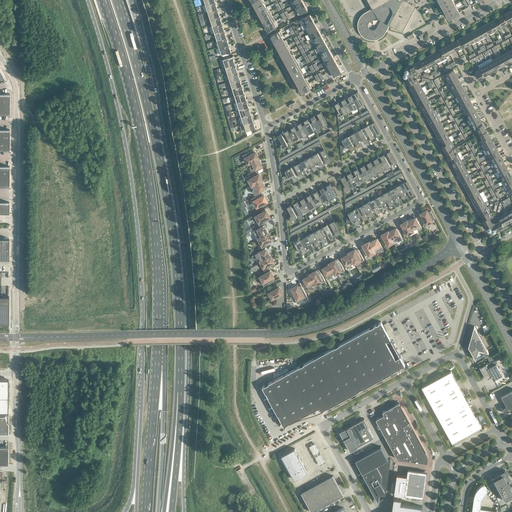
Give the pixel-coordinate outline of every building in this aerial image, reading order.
[(305,5),(302,0),(301,0),(293,5),(295,10),(305,5)] [(367,0),(372,8),(365,12),(364,13),(362,14),(361,15),(360,17),(359,19),(358,20),(358,22),(358,24),(358,26),(358,27),(358,29),(359,31),(360,33),(361,34),(362,35),(363,37),(365,38),(367,38),(368,39),(370,39),(372,40),(373,40),(374,40),(374,39),(376,38),(378,39),(378,38),(379,38),(381,37),(382,36),(383,35),(384,33),(385,32),(389,25),(402,31),(416,5),(405,0),(367,0)] [(459,12),(452,0),(439,0),(440,1),(440,0),(441,1),(440,2),(442,5),(443,4),(443,5),(443,6),(444,9),(445,9),(446,10),(445,10),(447,13),(448,14),(447,14),(449,17),(457,13),(458,13),(459,13),(459,12)] [(217,4),(216,1),(205,4),(208,11),(218,8),(217,8),(216,4),(217,4)] [(265,2),(255,7),(258,12),(267,7),(267,6),(265,7),(263,3),(265,2)] [(307,10),(305,5),(295,10),(298,15),(307,10)] [(270,11),(267,7),(258,12),(260,16),(270,11)] [(219,11),(218,8),(208,11),(210,19),(221,15),(220,15),(219,15),(218,11),(219,11)] [(272,16),(270,11),(260,16),(263,21),(272,16)] [(301,19),(303,24),(313,19),(310,14),(301,19)] [(222,18),(221,15),(210,19),(212,26),(223,22),(222,22),(220,19),(222,18)] [(499,17),(498,18),(502,26),(507,23),(503,15),(499,17)] [(275,21),(272,16),(263,21),(266,26),(275,21)] [(502,26),(498,18),(497,19),(497,18),(493,20),(498,28),(502,26)] [(315,24),(313,19),(303,24),(306,29),(315,24)] [(498,28),(493,20),(490,22),(489,23),(493,31),(498,28)] [(278,26),(275,21),(266,26),(268,31),(278,26)] [(224,25),(223,22),(212,26),(214,33),(225,29),(224,30),(223,26),(224,25)] [(493,31),(489,23),(488,23),(484,25),(489,33),(493,31)] [(318,29),(315,24),(306,29),(309,34),(318,29)] [(489,33),(484,25),(481,27),(480,28),(484,36),(489,33)] [(484,36),(480,28),(479,28),(475,30),(480,38),(484,36)] [(226,32),(225,29),(214,33),(217,40),(227,37),(227,36),(226,37),(225,33),(226,32)] [(320,33),(318,29),(309,34),(308,34),(311,39),(311,38),(320,33)] [(280,30),(279,31),(271,35),(274,40),(283,35),(280,30)] [(480,38),(475,30),(472,32),(471,33),(476,40),(480,38)] [(323,38),(320,33),(311,38),(314,43),(323,38)] [(476,40),(471,33),(470,33),(467,35),(471,43),(476,40)] [(283,36),(283,35),(274,40),(276,45),(285,40),(284,41),(281,36),(283,36)] [(471,43),(467,35),(463,36),(463,37),(462,37),(467,45),(471,43)] [(228,40),(227,37),(217,40),(219,47),(230,44),(228,44),(227,40),(228,40)] [(467,45),(462,37),(461,38),(458,40),(462,48),(467,45)] [(326,43),(323,38),(314,43),(313,43),(316,48),(326,43)] [(288,45),(285,40),(276,45),(279,50),(288,45)] [(462,48),(458,40),(454,41),(454,42),(453,42),(450,44),(446,46),(445,47),(444,47),(441,49),(445,57),(450,54),(449,52),(453,49),(456,48),(457,50),(462,48)] [(328,47),(326,43),(316,48),(319,53),(328,47)] [(231,47),(230,44),(219,47),(221,54),(232,51),(231,51),(229,47),(231,47)] [(291,50),(288,45),(279,50),(281,55),(291,50)] [(331,52),(328,47),(319,53),(318,53),(321,58),(321,57),(331,52)] [(291,49),(291,50),(281,55),(284,59),(293,54),(294,54),(291,49)] [(445,57),(441,49),(438,50),(438,51),(437,51),(441,59),(445,57)] [(441,59),(437,51),(435,52),(432,54),(437,62),(441,59)] [(333,57),(331,52),(321,57),(324,62),(333,57)] [(510,61),(506,53),(501,55),(506,63),(507,63),(510,61)] [(296,59),(293,54),(284,59),(287,64),(296,59)] [(437,62),(432,54),(429,55),(429,56),(428,56),(432,64),(437,62)] [(506,63),(501,55),(497,58),(501,66),(505,64),(504,64),(506,63)] [(223,59),(225,67),(236,63),(235,63),(233,59),(235,59),(234,56),(223,59)] [(432,64),(428,56),(426,57),(423,58),(428,67),(432,64)] [(336,62),(333,57),(324,62),(327,67),(336,62)] [(428,67),(423,58),(420,60),(420,61),(419,61),(423,69),(428,67)] [(501,66),(497,58),(492,60),(497,68),(498,67),(498,68),(501,66)] [(298,64),(296,59),(287,64),(289,69),(298,64)] [(497,68),(492,60),(488,63),(492,71),(496,69),(497,68)] [(423,69),(419,61),(418,62),(417,62),(414,63),(420,75),(420,74),(419,71),(423,69)] [(339,66),(336,62),(327,67),(329,71),(339,66)] [(237,66),(236,63),(225,67),(228,74),(238,70),(237,71),(236,67),(237,66)] [(414,63),(406,68),(405,68),(405,69),(405,70),(405,71),(406,71),(406,72),(419,75),(420,75),(414,63)] [(492,71),(488,63),(483,65),(488,73),(489,72),(489,73),(492,71)] [(301,68),(298,64),(289,69),(292,74),(301,68)] [(488,73),(483,65),(479,68),(484,76),(487,74),(488,73)] [(341,71),(339,66),(329,71),(332,76),(334,75),(335,77),(340,75),(339,73),(341,71)] [(304,73),(301,68),(292,74),(294,78),(304,73)] [(484,76),(479,68),(474,70),(475,72),(476,73),(479,78),(480,77),(480,78),(484,76)] [(239,73),(238,70),(228,74),(230,81),(240,78),(240,77),(239,78),(238,74),(239,73)] [(445,74),(448,79),(456,75),(455,73),(453,70),(445,74)] [(404,74),(408,83),(420,77),(419,75),(406,72),(405,72),(404,72),(404,73),(404,74)] [(304,73),(294,78),(297,83),(306,78),(304,79),(302,74),(304,73)] [(456,76),(456,75),(448,79),(450,83),(458,79),(457,76),(456,76)] [(420,77),(408,83),(410,86),(411,87),(419,83),(417,79),(420,77)] [(241,81),(240,78),(230,81),(232,88),(243,85),(243,84),(242,85),(240,81),(241,81)] [(309,83),(306,78),(297,83),(299,88),(309,83)] [(460,82),(458,79),(450,83),(453,88),(460,84),(460,82)] [(311,88),(309,83),(299,88),(302,93),(305,91),(306,93),(310,91),(309,89),(311,88)] [(422,87),(419,83),(411,87),(412,88),(412,89),(413,92),(422,87)] [(461,85),(460,84),(453,88),(455,92),(463,88),(461,85)] [(244,88),(243,85),(232,88),(234,95),(245,92),(244,92),(243,88),(244,88)] [(424,92),(422,87),(413,92),(415,95),(416,96),(424,92)] [(465,91),(463,88),(455,92),(457,97),(465,92),(465,91)] [(365,104),(358,91),(354,93),(357,98),(354,99),(351,95),(358,107),(361,105),(361,106),(365,104)] [(246,95),(245,92),(234,95),(237,102),(247,99),(246,99),(245,95),(246,95)] [(426,96),(424,92),(416,96),(417,97),(416,98),(418,101),(426,96)] [(466,94),(465,92),(457,97),(460,101),(468,97),(466,94)] [(0,114),(10,115),(10,94),(0,93),(0,114)] [(358,107),(351,95),(347,97),(350,101),(347,103),(345,98),(351,111),(351,110),(354,109),(358,107)] [(429,101),(426,96),(418,101),(420,104),(421,105),(429,101)] [(470,100),(468,97),(460,101),(462,106),(470,101),(470,100)] [(351,111),(345,98),(341,100),(343,105),(340,106),(338,102),(345,114),(348,112),(348,113),(351,111)] [(248,102),(247,99),(237,102),(239,110),(250,106),(248,106),(247,102),(248,102)] [(431,105),(429,101),(421,105),(422,106),(421,107),(423,110),(431,105)] [(471,103),(470,101),(462,106),(465,110),(473,106),(471,103)] [(345,114),(338,102),(334,104),(337,108),(338,118),(338,117),(341,116),(345,114)] [(434,110),(431,105),(423,110),(425,113),(426,114),(434,110)] [(251,109),(250,106),(239,110),(241,117),(252,113),(251,113),(249,109),(251,109)] [(475,109),(473,106),(465,110),(467,115),(475,110),(474,109),(475,109)] [(436,114),(434,110),(426,114),(427,115),(426,115),(428,119),(436,114)] [(476,112),(475,110),(467,115),(470,119),(478,115),(476,111),(476,112)] [(324,126),(327,124),(321,111),(317,113),(319,118),(316,120),(321,127),(324,126)] [(253,116),(252,113),(241,117),(244,124),(254,120),(253,121),(252,117),(253,116)] [(439,119),(436,114),(428,119),(430,122),(431,123),(439,119)] [(317,130),(321,128),(321,127),(316,120),(314,115),(310,117),(313,122),(310,123),(314,131),(317,129),(317,130)] [(480,118),(478,115),(470,119),(472,124),(480,119),(479,118),(480,118)] [(306,125),(303,127),(307,135),(310,133),(311,133),(314,131),(310,123),(307,119),(304,121),(306,125)] [(441,123),(439,119),(431,123),(431,124),(433,128),(441,123)] [(481,121),(480,119),(472,124),(475,128),(483,124),(481,120),(481,121)] [(255,123),(254,120),(244,124),(246,131),(257,128),(256,127),(255,128),(254,124),(255,123)] [(371,124),(368,125),(372,133),(375,131),(377,136),(381,134),(374,121),(371,123),(371,124)] [(308,135),(307,135),(303,127),(301,122),(297,124),(304,137),(308,135)] [(444,128),(441,123),(433,128),(435,131),(436,132),(444,128)] [(485,127),(483,124),(475,128),(477,133),(485,128),(484,127),(485,127)] [(374,137),(372,133),(368,125),(364,127),(361,129),(365,136),(368,135),(371,139),(374,137)] [(294,126),(291,128),(292,130),(289,132),(294,142),(297,140),(301,138),(294,126)] [(368,141),(365,136),(361,129),(361,128),(357,130),(358,131),(355,132),(359,140),(362,138),(364,143),(368,141)] [(446,132),(444,128),(436,132),(436,133),(438,137),(446,132)] [(0,129),(0,150),(9,150),(9,130),(0,129)] [(291,144),(294,142),(289,132),(288,129),(284,131),(291,144)] [(478,135),(481,140),(489,135),(487,132),(486,131),(478,135)] [(361,144),(359,140),(355,132),(354,132),(351,134),(348,136),(352,143),(355,142),(358,146),(361,144)] [(448,137),(446,132),(438,137),(440,140),(441,141),(448,137)] [(284,148),(288,146),(281,133),(277,135),(280,140),(281,149),(282,149),(281,149),(284,147),(284,148)] [(491,138),(489,135),(481,140),(483,144),(491,140),(491,139),(491,138)] [(351,150),(355,148),(352,143),(348,136),(344,138),(341,140),(346,147),(349,146),(351,150)] [(451,141),(448,137),(441,141),(441,142),(443,146),(451,141)] [(492,141),(491,140),(483,144),(486,149),(494,144),(492,141)] [(453,146),(451,141),(443,146),(444,149),(445,149),(446,150),(453,146)] [(496,147),(494,144),(486,149),(488,153),(496,149),(495,148),(496,147)] [(447,154),(449,157),(457,153),(455,148),(447,152),(447,154)] [(331,161),(324,149),(320,151),(317,153),(317,152),(324,165),(322,160),(324,159),(327,163),(331,161)] [(497,150),(496,149),(488,153),(491,158),(499,153),(497,150)] [(246,159),(248,163),(258,157),(255,151),(254,152),(253,150),(242,155),(245,160),(246,159)] [(397,163),(390,150),(386,152),(389,157),(386,158),(384,154),(383,154),(390,166),(393,165),(397,163)] [(292,154),(291,152),(278,159),(279,161),(292,154)] [(324,165),(317,152),(314,154),(314,155),(311,156),(317,168),(315,164),(318,162),(320,167),(324,165)] [(460,157),(457,153),(449,157),(451,160),(452,161),(460,157)] [(501,156),(499,153),(491,158),(493,162),(501,158),(500,157),(501,156)] [(390,166),(383,154),(380,156),(382,160),(379,162),(377,158),(384,170),(387,168),(390,166)] [(317,168),(311,156),(307,158),(304,160),(311,172),(308,168),(311,166),(314,170),(317,168)] [(260,161),(258,157),(248,163),(250,167),(249,168),(251,172),(262,166),(259,162),(260,161)] [(462,162),(460,157),(452,161),(452,163),(454,166),(462,162)] [(384,170),(377,158),(373,160),(376,164),(373,166),(370,161),(377,174),(377,173),(380,172),(384,170)] [(502,159),(501,158),(493,162),(496,167),(504,162),(502,159)] [(311,172),(304,160),(300,162),(301,162),(298,163),(297,163),(304,176),(302,171),(305,170),(307,174),(311,172)] [(377,174),(370,161),(367,163),(369,168),(366,169),(364,165),(371,177),(370,177),(373,175),(374,176),(377,174)] [(465,166),(462,162),(454,166),(456,169),(457,170),(465,166)] [(506,165),(504,162),(496,167),(498,171),(506,167),(505,165),(506,165)] [(304,176),(297,163),(294,165),(294,166),(291,167),(298,179),(295,175),(298,173),(301,178),(304,176)] [(0,165),(0,186),(9,186),(9,166),(0,165)] [(371,177),(364,165),(360,167),(363,171),(360,173),(357,168),(364,181),(364,180),(367,179),(371,177)] [(467,171),(465,166),(457,170),(457,172),(459,175),(467,171)] [(298,179),(291,167),(287,169),(284,171),(289,178),(292,177),(294,181),(298,179)] [(507,168),(506,167),(498,171),(500,176),(509,171),(507,168)] [(364,181),(357,168),(354,170),(356,175),(353,176),(351,172),(357,184),(360,182),(360,183),(364,181)] [(469,175),(467,171),(459,175),(461,178),(462,179),(469,175)] [(510,174),(509,171),(500,176),(503,180),(511,176),(510,174)] [(250,181),(252,185),(262,179),(259,173),(258,174),(256,172),(246,177),(248,182),(250,181)] [(357,184),(351,172),(347,174),(349,178),(346,180),(344,176),(351,188),(354,186),(357,184)] [(472,180),(469,175),(462,179),(462,181),(464,184),(472,180)] [(351,188),(344,176),(340,178),(343,182),(344,191),(347,190),(351,188)] [(511,177),(511,176),(503,180),(505,184),(511,180),(511,177)] [(264,183),(262,179),(252,185),(254,189),(253,190),(255,194),(265,188),(263,184),(264,183)] [(413,193),(407,180),(403,182),(403,183),(400,184),(407,197),(407,196),(404,192),(407,190),(410,195),(413,193)] [(474,184),(472,180),(464,184),(465,187),(466,187),(466,188),(474,184)] [(333,197),(333,198),(337,196),(330,183),(326,185),(328,188),(325,190),(323,187),(330,199),(333,197)] [(407,197),(400,184),(396,186),(394,188),(393,188),(400,200),(398,196),(401,194),(403,198),(407,197)] [(477,188),(474,184),(466,188),(467,190),(469,193),(477,188)] [(330,199),(323,187),(320,189),(322,193),(319,195),(317,191),(323,203),(326,201),(330,199)] [(400,200),(393,188),(390,190),(387,192),(387,191),(394,204),(391,199),(394,198),(397,202),(400,200)] [(479,193),(477,188),(469,193),(470,196),(471,196),(471,197),(479,193)] [(323,203),(317,191),(313,193),(315,197),(313,199),(310,194),(317,207),(317,206),(320,205),(323,203)] [(394,204),(387,191),(383,193),(383,194),(380,195),(387,207),(385,203),(388,201),(390,206),(394,204)] [(263,195),(261,193),(251,199),(253,203),(255,202),(257,207),(257,206),(267,201),(264,195),(263,195)] [(482,197),(479,193),(471,197),(472,199),(473,202),(482,197)] [(317,207),(310,194),(306,196),(309,201),(306,202),(304,198),(303,198),(310,210),(313,208),(313,209),(317,207)] [(387,207),(380,195),(377,197),(374,199),(374,198),(380,211),(378,206),(381,205),(383,209),(387,207)] [(484,202),(482,197),(473,202),(475,205),(476,205),(476,206),(484,202)] [(310,210),(303,198),(300,200),(302,204),(299,206),(297,201),(304,214),(304,213),(307,212),(310,210)] [(380,211),(374,198),(370,200),(370,201),(367,202),(374,215),(374,214),(371,210),(374,208),(377,213),(380,211)] [(0,201),(0,212),(9,212),(9,202),(0,201)] [(304,214),(297,201),(293,203),(296,208),(293,209),(290,205),(297,217),(300,215),(300,216),(304,214)] [(374,215),(367,202),(363,204),(364,204),(361,206),(360,206),(367,218),(365,214),(368,212),(370,216),(374,215)] [(487,206),(484,202),(476,206),(477,207),(477,208),(478,211),(487,206)] [(297,217),(290,205),(287,207),(289,212),(290,221),(291,221),(291,220),(293,219),(294,219),(297,217)] [(367,218),(360,206),(357,208),(354,210),(354,209),(361,222),(358,217),(361,216),(364,220),(367,218)] [(489,211),(487,206),(478,211),(480,214),(481,215),(489,211)] [(361,222),(354,209),(350,211),(350,212),(348,213),(352,221),(355,219),(357,224),(361,222)] [(259,225),(270,219),(268,217),(269,216),(266,210),(256,216),(256,215),(258,220),(257,221),(259,225)] [(427,210),(420,214),(421,215),(419,216),(424,226),(433,222),(432,220),(433,220),(432,220),(427,211),(427,210)] [(491,215),(489,211),(481,215),(482,216),(482,217),(483,220),(494,214),(494,213),(491,215)] [(511,221),(507,212),(503,215),(507,223),(508,222),(509,222),(511,221)] [(483,220),(488,228),(488,229),(489,229),(490,229),(491,229),(491,228),(494,220),(495,215),(494,214),(483,220)] [(495,215),(494,220),(491,228),(492,228),(492,229),(492,230),(493,230),(494,230),(503,226),(497,214),(495,215)] [(497,214),(503,226),(506,224),(506,223),(507,223),(503,215),(499,217),(497,214)] [(411,219),(407,221),(413,231),(416,229),(417,230),(422,228),(416,217),(411,220),(411,219)] [(340,233),(333,221),(329,223),(330,223),(327,225),(327,224),(326,224),(333,237),(331,232),(334,231),(336,235),(340,233)] [(413,231),(407,221),(401,224),(402,225),(399,227),(405,237),(409,235),(409,233),(413,231)] [(333,237),(326,224),(323,226),(323,227),(320,228),(327,240),(324,236),(327,234),(330,239),(333,237)] [(256,235),(259,239),(269,233),(267,229),(266,230),(263,225),(253,231),(255,235),(256,235)] [(327,240),(320,228),(316,230),(314,232),(313,231),(320,244),(318,239),(321,238),(323,242),(327,240)] [(391,230),(388,231),(393,242),(397,240),(398,241),(402,238),(397,228),(392,231),(391,230)] [(320,244),(313,231),(310,233),(310,234),(307,235),(314,247),(311,243),(314,241),(316,246),(320,244)] [(393,242),(388,231),(382,235),(382,236),(380,237),(386,248),(390,245),(389,244),(393,242)] [(272,239),(269,233),(259,239),(261,242),(259,243),(262,248),(272,242),(271,240),(272,239)] [(314,247),(307,235),(303,237),(300,239),(307,251),(305,247),(307,245),(310,249),(314,247)] [(0,237),(0,258),(1,259),(9,259),(9,238),(0,237)] [(307,251),(300,239),(297,241),(294,243),(298,250),(301,249),(303,253),(307,251)] [(372,240),(368,242),(374,252),(375,254),(383,249),(377,239),(373,241),(372,240)] [(374,252),(368,242),(362,245),(363,246),(361,248),(366,258),(371,256),(370,254),(374,252)] [(259,258),(261,261),(271,256),(269,252),(268,253),(265,248),(252,256),(254,260),(259,258)] [(364,260),(358,249),(356,250),(355,249),(349,253),(355,263),(359,261),(359,262),(364,260)] [(355,263),(349,253),(346,255),(346,256),(341,258),(347,269),(352,266),(351,265),(355,263)] [(274,262),(271,256),(261,261),(263,265),(261,266),(264,270),(274,265),(273,262),(274,262)] [(344,270),(339,260),(336,261),(336,260),(330,263),(335,273),(339,271),(340,272),(344,270)] [(335,273),(330,263),(326,265),(327,266),(322,269),(328,279),(332,277),(332,275),(335,273)] [(263,286),(274,280),(273,277),(274,277),(270,270),(270,271),(260,276),(262,280),(261,281),(263,286)] [(325,281),(319,270),(317,272),(316,270),(311,274),(316,284),(320,282),(321,283),(325,281)] [(316,284),(311,274),(307,276),(308,277),(303,279),(308,290),(313,287),(312,286),(316,284)] [(278,287),(277,285),(266,290),(269,295),(270,294),(272,299),(273,299),(272,298),(275,297),(276,299),(283,295),(279,287),(278,287)] [(308,298),(301,285),(298,286),(298,285),(290,290),(297,304),(308,298)] [(0,323),(8,323),(9,296),(0,295),(0,323)] [(381,321),(376,324),(295,368),(262,386),(284,426),(318,407),(321,411),(327,408),(405,365),(392,341),(381,321)] [(489,352),(474,326),(472,332),(468,346),(474,356),(475,359),(489,352)] [(480,366),(479,366),(482,371),(481,372),(482,372),(486,378),(491,375),(493,380),(502,375),(496,363),(491,366),(490,362),(486,364),(480,367),(480,366)] [(432,381),(422,387),(427,396),(430,395),(434,404),(439,413),(444,422),(449,431),(447,432),(452,442),(462,437),(461,434),(465,432),(470,429),(471,432),(481,426),(476,416),(473,418),(469,409),(464,400),(459,391),(454,382),(456,381),(451,371),(441,376),(442,379),(438,381),(433,384),(432,381)] [(0,379),(0,411),(8,411),(8,379),(0,379)] [(511,390),(501,396),(506,406),(502,408),(505,413),(511,409),(511,390)] [(378,418),(376,419),(379,424),(381,429),(385,436),(390,445),(391,447),(397,459),(412,461),(419,462),(428,463),(429,456),(416,433),(415,433),(414,431),(412,428),(411,426),(409,423),(411,422),(401,405),(400,405),(399,403),(400,402),(392,406),(383,411),(384,412),(385,414),(380,417),(378,418)] [(368,426),(364,418),(349,427),(348,427),(347,428),(340,432),(344,440),(350,451),(358,447),(357,446),(359,445),(373,437),(368,428),(367,426),(368,426)] [(381,446),(355,460),(363,475),(365,478),(366,480),(367,482),(369,486),(375,497),(379,505),(379,504),(380,495),(385,496),(390,464),(390,459),(388,459),(381,446)] [(296,451),(295,448),(281,456),(283,458),(294,479),(308,472),(296,451)] [(397,474),(394,493),(404,495),(423,498),(427,471),(408,469),(408,471),(407,475),(397,474)] [(492,477),(499,489),(505,501),(511,497),(511,482),(510,480),(511,480),(510,479),(505,470),(493,477),(492,477)] [(333,475),(301,493),(311,511),(312,511),(343,495),(333,475)] [(474,495),(474,496),(474,497),(474,498),(471,511),(496,511),(497,510),(480,508),(482,499),(487,491),(484,484),(483,484),(482,485),(481,485),(480,486),(479,487),(478,488),(478,489),(477,490),(476,491),(476,492),(475,493),(475,494),(474,495)] [(421,511),(422,508),(422,506),(401,503),(401,501),(401,499),(394,497),(391,511),(421,511)]
